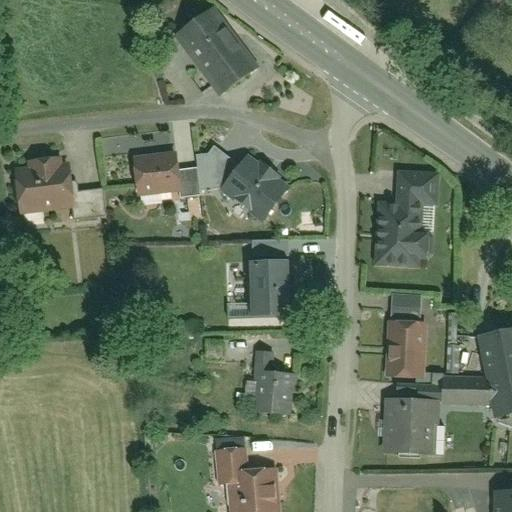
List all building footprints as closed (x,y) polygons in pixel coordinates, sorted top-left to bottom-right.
[(177,42),(223,100),(260,71),(213,13),(177,42)] [(261,165),(250,156),(223,187),(266,223),(295,190),(279,176),(282,173),(266,159),(261,165)] [(129,165),(133,199),(178,193),(175,172),(174,159),(129,165)] [(20,216),(72,211),(70,196),(67,166),(62,167),(61,160),(26,164),(27,173),(15,174),(20,216)] [(175,172),(178,193),(179,200),(198,198),(195,170),(175,172)] [(378,207),(375,268),(420,270),(433,254),(436,208),(427,198),(426,177),(398,176),(395,208),(378,207)] [(99,193),(70,196),(72,211),(73,221),(102,218),(99,193)] [(290,262),(253,262),(253,318),(289,319),(290,262)] [(387,325),(385,380),(423,381),(425,326),(387,325)] [(511,334),(475,342),(483,378),(445,378),(443,409),(489,409),(493,422),(511,428),(511,334)] [(250,416),(290,419),(294,381),(254,377),(250,416)] [(382,454),(435,456),(436,407),(383,405),(382,454)] [(229,511),(277,511),(273,470),(250,472),(248,454),(214,457),(218,489),(226,488),(229,511)] [(511,511),(511,495),(490,496),(490,511),(511,511)]
